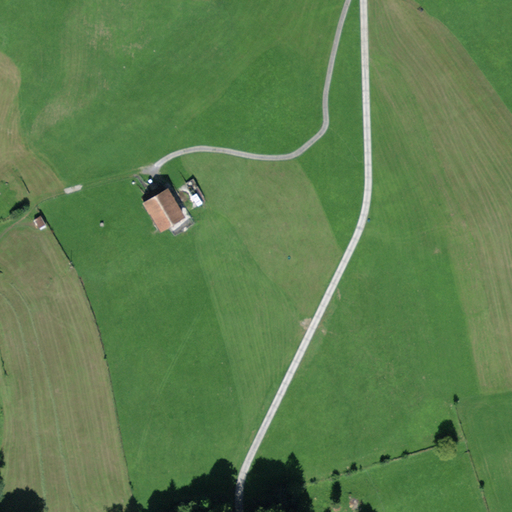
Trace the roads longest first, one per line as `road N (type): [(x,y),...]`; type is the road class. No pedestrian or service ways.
road 1 (unclassified): [(363,0),(369,190),(241,474),(240,511)]
road 2 (track): [(348,0),(320,133),(289,155),(206,147),(172,155),(156,168),(152,185)]
